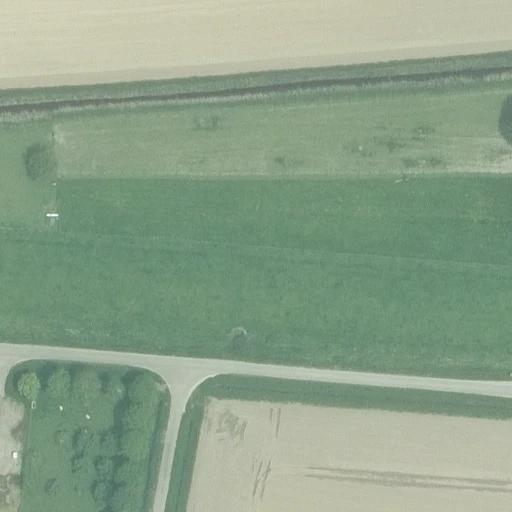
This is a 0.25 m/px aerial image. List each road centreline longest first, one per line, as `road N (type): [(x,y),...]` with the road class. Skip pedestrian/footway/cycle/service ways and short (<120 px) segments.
road 1 (unclassified): [(183,364),(511,388)]
road 2 (unclassified): [(0,351),(183,364)]
road 3 (unclassified): [(183,364),(157,511)]
